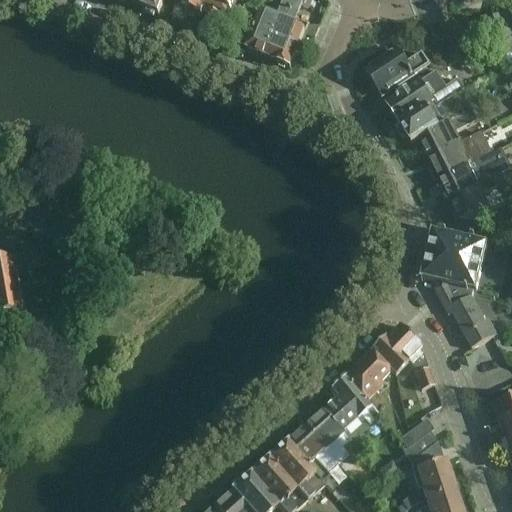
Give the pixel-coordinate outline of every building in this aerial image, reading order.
[(130,0),(129,4),(143,10),(142,14),(158,20),(166,0),(130,0)] [(193,20),(198,18),(198,17),(200,18),(202,15),(226,25),(236,0),(169,0),(183,6),(181,10),(184,11),(183,13),(186,17),(193,20)] [(267,64),(268,63),(269,63),(293,1),(295,2),(295,1),(295,0),(283,0),(277,17),(264,12),(261,18),(246,55),(268,63),(267,64)] [(302,4),(295,1),(295,2),(293,1),(269,63),(268,63),(267,64),(290,73),(308,29),(294,24),(302,4)] [(488,48),(511,39),(504,18),(481,27),(488,48)] [(380,99),(409,81),(428,68),(421,57),(405,67),(397,55),(365,76),(366,78),(364,79),(371,90),(373,89),(380,99)] [(498,63),(489,67),(493,75),(501,72),(498,63)] [(399,126),(429,106),(433,112),(436,110),(451,99),(463,91),(458,83),(445,91),(435,76),(421,85),(386,107),(399,126)] [(410,145),(418,141),(447,127),(471,115),(469,110),(453,117),(451,114),(440,118),(436,110),(433,112),(429,106),(399,126),(399,128),(398,128),(397,133),(401,139),(406,140),(407,140),(410,145)] [(418,141),(429,162),(457,147),(455,143),(452,136),(480,121),(476,112),(471,115),(447,127),(418,141)] [(439,182),(487,158),(491,156),(485,146),(481,136),(464,144),(463,143),(457,147),(429,162),(439,182)] [(467,168),(439,182),(449,203),(478,189),(485,185),(496,179),(510,173),(500,152),(491,156),(487,158),(471,166),(467,168)] [(478,189),(449,203),(459,223),(461,223),(472,218),(476,226),(493,218),(486,205),(482,197),(488,194),(500,188),(511,181),(511,176),(510,173),(496,179),(485,185),(478,189)] [(436,285),(473,294),(475,295),(487,247),(432,233),(421,281),(436,285)] [(0,290),(18,287),(13,260),(0,262),(0,290)] [(471,301),(473,294),(436,285),(434,293),(448,319),(452,317),(471,353),(497,339),(489,325),(485,327),(471,301)] [(0,318),(23,314),(18,287),(0,290),(0,318)] [(383,340),(370,354),(390,374),(395,378),(408,365),(411,368),(418,361),(421,357),(420,353),(397,331),(386,342),(383,340)] [(370,354),(344,380),(366,406),(381,389),(378,386),(390,374),(370,354)] [(420,390),(431,386),(426,369),(415,373),(420,390)] [(337,401),(321,415),(341,438),(342,438),(348,445),(378,419),(369,408),(369,409),(366,406),(344,380),(343,380),(329,392),(337,401)] [(511,402),(494,408),(502,432),(511,428),(511,402)] [(321,415),(303,431),(328,459),(335,466),(336,467),(345,460),(353,468),(362,461),(348,445),(342,438),(341,438),(321,415)] [(425,423),(399,442),(407,454),(430,436),(433,433),(425,423)] [(511,428),(502,432),(509,455),(511,453),(511,428)] [(303,431),(286,446),(306,469),(321,485),(328,480),(325,475),(335,466),(328,459),(303,431)] [(430,436),(407,454),(414,463),(436,447),(436,446),(430,436)] [(286,446),(268,463),(308,508),(323,494),(318,488),(321,485),(306,469),(286,446)] [(414,463),(410,466),(412,474),(411,474),(417,494),(421,493),(424,504),(454,494),(444,463),(441,464),(436,447),(414,463)] [(279,511),(303,511),(308,508),(268,463),(249,479),(279,511)] [(388,466),(377,473),(385,483),(398,474),(393,466),(388,466)] [(249,479),(231,495),(246,511),(279,511),(249,479)] [(460,511),(454,494),(424,504),(426,511),(460,511)] [(214,511),(246,511),(231,495),(213,511),(214,511)] [(404,511),(409,511),(417,506),(411,497),(400,506),(404,511)]
